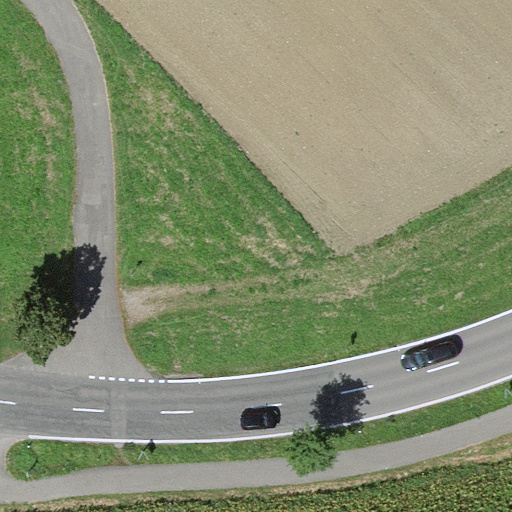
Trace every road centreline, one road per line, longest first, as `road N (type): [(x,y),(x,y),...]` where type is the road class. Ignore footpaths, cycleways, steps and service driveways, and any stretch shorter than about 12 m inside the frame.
road 1 (secondary): [(0,398),(80,409),(256,407),(511,344)]
road 2 (track): [(80,409),(86,250),(77,76),(34,0)]
